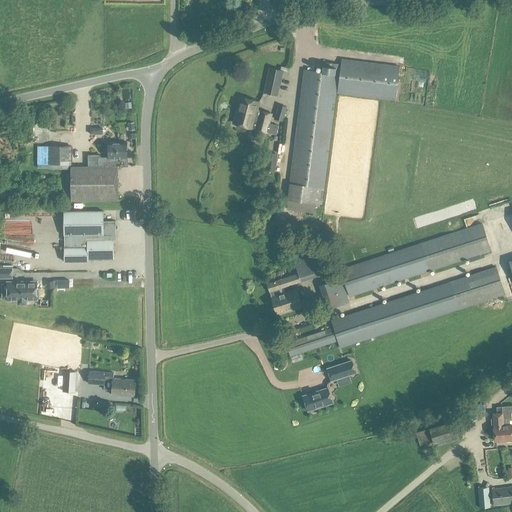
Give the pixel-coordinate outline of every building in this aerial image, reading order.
[(396,101),(396,97),(400,66),(341,59),(337,94),(396,101)] [(304,69),(289,184),(287,200),(322,204),(340,64),(322,61),(320,72),(304,69)] [(278,96),(284,70),(269,67),(264,93),(278,96)] [(273,113),(257,109),(259,102),(240,97),(233,123),(256,129),(255,130),(267,133),(273,113)] [(287,107),(279,104),(275,119),(283,121),(287,107)] [(102,157),(100,155),(100,167),(115,167),(128,167),(128,158),(127,158),(127,142),(108,142),(109,157),(108,157),(102,157)] [(71,146),(48,146),(48,164),(71,164),(71,146)] [(37,169),(47,169),(47,153),(37,154),(37,169)] [(266,170),(275,171),(278,154),(268,153),(266,170)] [(88,167),(71,167),(72,201),(115,200),(115,167),(100,167),(100,155),(88,155),(88,167)] [(104,221),(104,211),(64,211),(64,261),(88,261),(88,259),(114,259),(114,239),(112,239),(112,235),(116,235),(116,221),(104,221)] [(482,223),(421,243),(340,269),(349,297),(491,251),(482,223)] [(330,243),(307,240),(292,238),(291,247),(329,253),(330,243)] [(294,259),(298,271),(301,282),(320,276),(312,253),(294,259)] [(496,267),(451,281),(331,320),(333,327),(338,341),(340,348),(459,309),(505,295),(496,267)] [(0,278),(12,278),(12,268),(0,268),(0,278)] [(298,273),(267,283),(277,315),(302,307),(296,288),(285,292),(284,287),(301,282),(298,273)] [(36,282),(13,282),(8,282),(8,300),(18,300),(18,303),(26,303),(26,300),(36,300),(36,297),(38,297),(38,291),(36,291),(36,282)] [(338,341),(333,327),(285,342),(290,356),(338,341)] [(352,360),(327,369),(331,381),(356,373),(352,360)] [(72,379),(76,380),(77,372),(64,371),(63,392),(71,392),(72,379)] [(89,371),(88,384),(104,385),(105,379),(113,379),(112,395),(134,396),(135,380),(113,378),(114,373),(89,371)] [(328,387),(302,396),(308,412),(333,403),(328,387)] [(108,401),(98,400),(97,411),(107,412),(108,401)] [(486,410),(482,404),(476,408),(478,411),(480,414),(486,410)] [(480,414),(478,411),(469,418),(473,423),(482,417),(480,414)] [(496,441),(511,440),(511,437),(511,425),(508,425),(508,420),(511,420),(511,413),(494,413),(496,441)] [(469,418),(457,427),(463,437),(477,428),(473,423),(469,418)] [(455,425),(430,432),(434,446),(459,439),(455,425)] [(425,430),(421,431),(416,432),(420,445),(429,443),(425,430)] [(511,486),(491,489),(494,506),(511,503),(511,486)] [(490,507),(488,487),(478,488),(480,508),(490,507)]
